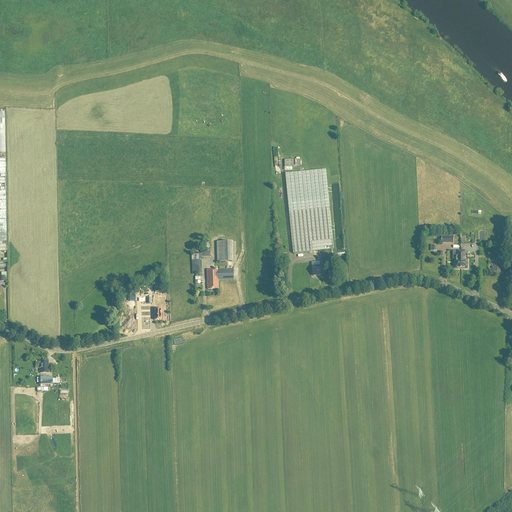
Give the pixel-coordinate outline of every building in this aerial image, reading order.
[(284,161),(284,167),(299,167),(300,158),(296,158),(296,161),(284,161)] [(333,249),(325,169),(285,173),(293,253),(333,249)] [(233,261),(232,241),(217,242),(217,262),(233,261)] [(202,274),(202,266),(201,257),(210,257),(210,251),(201,251),(201,253),(198,253),(198,254),(192,254),(193,274),(202,274)] [(502,272),(502,258),(492,258),(492,272),(502,272)] [(324,274),(323,265),(323,264),(320,265),(312,266),(313,275),(324,274)] [(233,280),(233,269),(207,270),(207,289),(218,289),(218,280),(233,280)] [(162,313),(165,313),(165,305),(157,305),(157,309),(154,309),(154,320),(162,320),(162,313)] [(48,373),(48,360),(40,361),(40,373),(48,373)]
